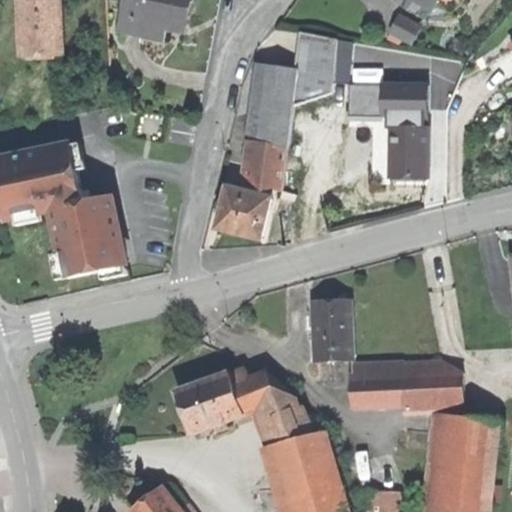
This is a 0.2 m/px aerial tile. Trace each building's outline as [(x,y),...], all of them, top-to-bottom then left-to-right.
[(19,0),(22,58),(61,56),(58,0),(19,0)] [(190,0),(128,0),(123,30),(145,35),(148,23),(165,27),(185,31),(189,10),(190,0)] [(451,0),(433,0),(433,1),(446,9),(451,0)] [(397,14),(389,31),(411,40),(418,22),(397,14)] [(163,38),(165,27),(148,23),(145,35),(163,38)] [(261,64),(250,142),(289,150),(294,105),(297,105),(288,170),(326,175),(332,117),(339,115),(336,99),(333,98),(338,39),(300,32),(296,69),(261,64)] [(434,126),(433,83),(379,84),(379,117),(379,126),(434,126)] [(345,119),(347,119),(379,117),(379,84),(344,85),(345,111),(345,112),(345,119)] [(434,177),(434,126),(379,126),(380,178),(434,177)] [(250,142),(244,191),(269,197),(270,190),(283,192),(289,150),(250,142)] [(73,144),(0,159),(0,189),(6,218),(53,208),(68,276),(92,271),(127,264),(113,195),(85,201),(73,144)] [(244,191),(228,188),(225,203),(223,210),(218,228),(262,239),(272,198),(269,197),(244,191)] [(314,302),(317,362),(354,360),(352,300),(331,301),(314,302)] [(441,361),(352,365),(353,386),(354,407),(451,402),(449,364),(441,361)] [(465,373),(449,364),(451,402),(466,401),(465,373)] [(268,373),(248,381),(276,445),(318,434),(294,396),(268,373)] [(204,384),(179,392),(193,433),(214,425),(215,428),(228,423),(227,420),(245,414),(239,398),(245,396),(242,387),(236,389),(231,375),(204,384)] [(451,402),(450,414),(470,416),(471,401),(466,401),(451,402)] [(450,414),(447,414),(436,511),(489,511),(499,419),(470,416),(450,414)] [(323,433),(318,434),(276,445),(299,511),(352,511),(331,447),(323,433)] [(371,489),(368,506),(407,511),(409,493),(371,489)] [(149,502),(136,511),(180,511),(165,491),(149,502)]
